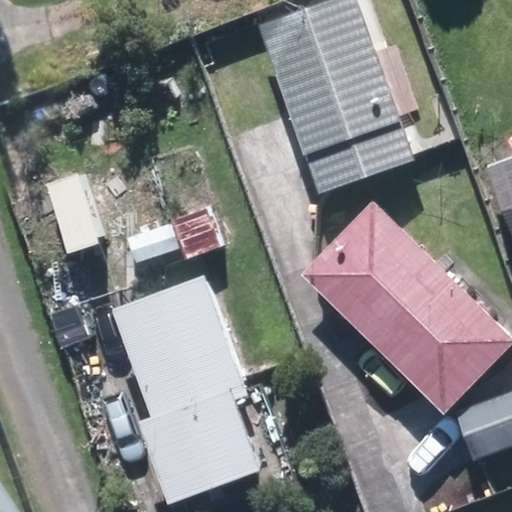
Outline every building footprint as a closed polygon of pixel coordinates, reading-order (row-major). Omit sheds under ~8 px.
[(412,164),(352,0),(339,0),(258,29),(319,197),(412,164)] [(511,159),(491,167),(511,222),(511,159)] [(102,184),(67,193),(85,260),(120,251),(102,184)] [(218,201),(184,214),(202,261),(236,248),(218,201)] [(511,334),(378,206),(307,280),(452,418),(511,356),(511,334)] [(275,462),(248,392),(258,389),(212,270),(121,305),(162,411),(150,416),(182,498),(275,462)] [(511,392),(476,405),(492,449),(511,442),(511,392)] [(16,511),(0,487),(0,511),(16,511)]
